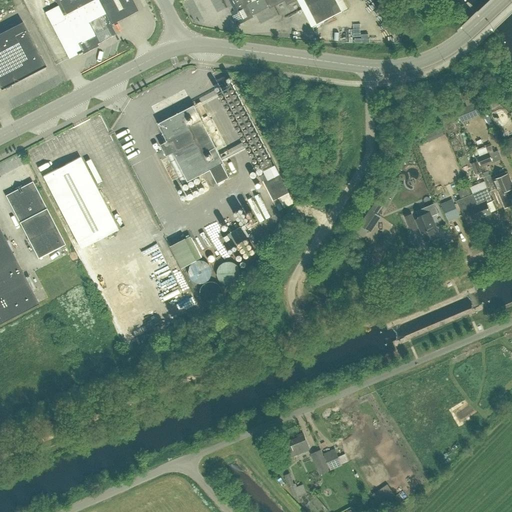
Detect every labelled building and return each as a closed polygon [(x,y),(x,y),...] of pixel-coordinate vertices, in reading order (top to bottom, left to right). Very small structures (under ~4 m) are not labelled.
[(138,11),(132,0),(54,0),(58,6),(45,13),(68,59),(77,54),(116,34),(111,24),(138,11)] [(229,0),(234,10),(230,12),(237,25),(253,17),(252,15),(269,7),(269,8),(285,0),(287,5),(296,0),(297,0),(302,9),(312,27),(347,8),(343,0),(229,0)] [(22,22),(0,33),(0,88),(0,90),(45,67),(22,22)] [(482,114),(477,102),(456,111),(461,122),(482,114)] [(194,104),(158,123),(167,141),(161,144),(167,156),(173,152),(188,181),(211,169),(218,183),(231,176),(194,104)] [(440,125),(424,131),(428,142),(444,135),(440,125)] [(478,141),(482,140),(479,131),(465,135),(471,153),(480,150),(478,141)] [(41,140),(47,158),(64,152),(62,147),(55,149),(53,144),(62,141),(60,134),(41,140)] [(117,151),(100,160),(112,184),(129,175),(117,151)] [(481,166),(493,161),(489,152),(477,157),(481,166)] [(477,161),(476,161),(475,156),(469,158),(471,163),(475,174),(482,171),(477,161)] [(80,158),(42,177),(80,249),(117,230),(80,158)] [(257,184),(263,180),(273,201),(274,200),(279,211),(294,203),(289,192),(274,164),(273,165),(271,161),(260,166),(261,168),(252,173),(257,184)] [(496,189),(499,195),(504,208),(511,204),(511,194),(510,191),(511,190),(511,186),(508,179),(506,174),(492,180),(489,170),(483,173),(491,191),(496,189)] [(32,181),(5,195),(38,258),(65,244),(32,181)] [(482,217),(491,213),(487,204),(493,201),(487,188),(472,194),(482,217)] [(469,211),(473,221),(482,217),(472,194),(457,200),(463,214),(469,211)] [(126,201),(129,210),(143,206),(141,197),(126,201)] [(441,204),(449,222),(460,217),(452,199),(441,204)] [(375,202),(369,210),(376,215),(381,207),(375,202)] [(425,241),(437,236),(433,229),(437,227),(431,211),(419,216),(419,218),(416,219),(425,241)] [(405,217),(411,231),(417,228),(412,214),(405,217)] [(0,266),(15,258),(0,229),(0,266)] [(15,258),(0,266),(0,294),(26,281),(15,258)] [(202,260),(200,260),(197,260),(195,261),(193,263),(192,264),(191,266),(190,268),(189,271),(189,274),(190,276),(191,278),(193,280),(195,281),(197,283),(200,283),(202,283),(205,282),(206,282),(208,280),(210,278),(212,275),(212,274),(212,273),(212,270),(212,268),(211,266),(209,264),(207,262),(205,261),(202,260)] [(231,262),(228,261),(225,262),(223,263),(220,265),(219,267),(218,269),(217,272),(218,275),(218,277),(219,278),(220,280),(222,282),(224,284),(227,285),(229,285),(232,284),(234,283),(237,282),(239,279),(240,277),(241,275),(241,272),(240,270),(239,267),(238,265),(235,263),(233,262),(231,262)] [(0,294),(0,322),(38,303),(26,281),(0,294)] [(214,281),(211,281),(208,281),(206,282),(204,283),(202,285),(202,286),(201,287),(200,289),(200,291),(200,294),(200,296),(201,298),(202,300),(204,301),(206,303),(208,303),(211,304),(213,304),(215,304),(217,303),(219,301),(221,299),(222,297),(223,295),(223,292),(223,289),(222,287),(221,285),(219,283),(216,282),(214,281)] [(287,452),(289,457),(309,449),(302,433),(296,436),(297,438),(283,444),(286,452),(287,452)] [(334,449),(322,454),(329,470),(341,465),(334,449)] [(328,470),(319,450),(310,454),(318,475),(328,470)] [(290,486),(295,498),(301,495),(296,483),(294,484),(290,473),(284,475),(289,487),(290,486)] [(380,505),(395,495),(388,484),(373,494),(380,505)]
